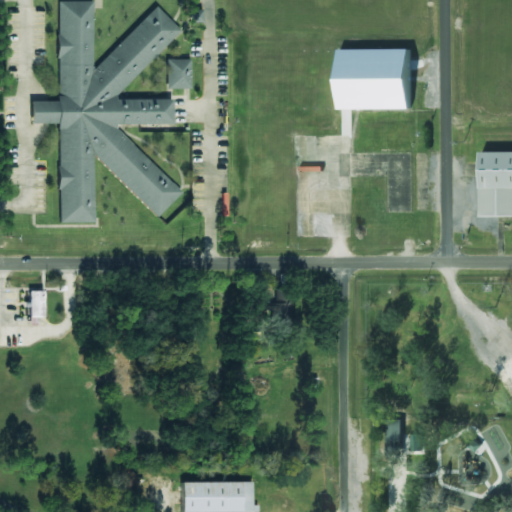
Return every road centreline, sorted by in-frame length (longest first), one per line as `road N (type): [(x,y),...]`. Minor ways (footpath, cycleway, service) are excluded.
road 1 (residential): [(511,260),(0,258)]
road 2 (residential): [(443,262),(441,0)]
road 3 (residential): [(340,511),(339,263)]
